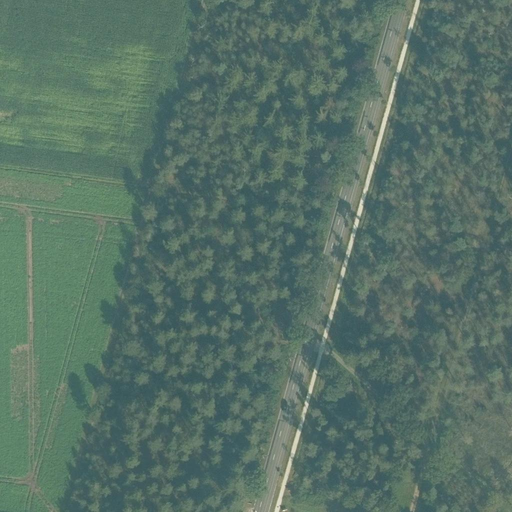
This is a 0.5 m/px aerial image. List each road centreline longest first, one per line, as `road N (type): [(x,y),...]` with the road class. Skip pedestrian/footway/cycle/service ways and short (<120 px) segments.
road 1 (primary): [(258,511),(400,0)]
road 2 (track): [(511,132),(431,444)]
road 3 (track): [(121,308),(205,0)]
road 4 (track): [(121,308),(65,511)]
road 5 (track): [(431,444),(322,348),(304,346)]
